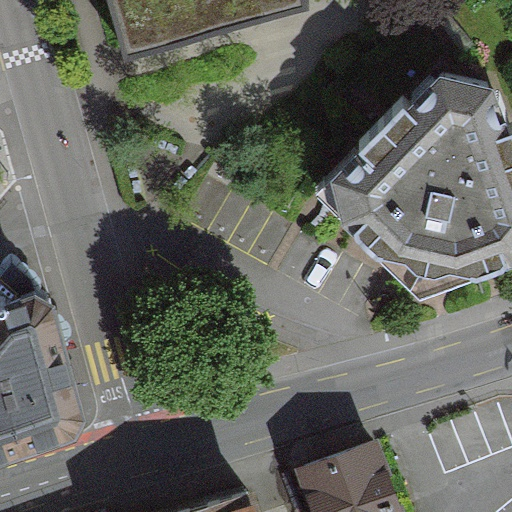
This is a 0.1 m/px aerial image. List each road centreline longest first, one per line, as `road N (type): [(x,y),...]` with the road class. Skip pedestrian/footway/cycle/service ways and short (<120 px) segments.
road 1 (residential): [(139,450),(17,0)]
road 2 (residential): [(139,450),(511,344)]
road 3 (residential): [(0,497),(139,450)]
